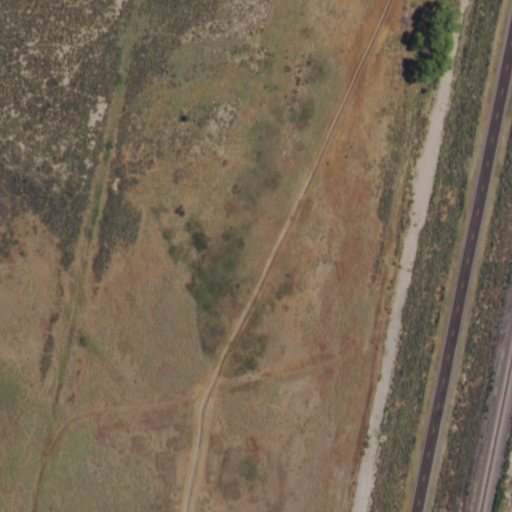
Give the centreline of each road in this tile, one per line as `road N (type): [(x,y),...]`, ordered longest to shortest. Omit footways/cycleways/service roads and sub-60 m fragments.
road 1 (secondary): [(417,511),(511,49)]
road 2 (track): [(395,324),(464,0)]
road 3 (track): [(395,324),(358,511)]
